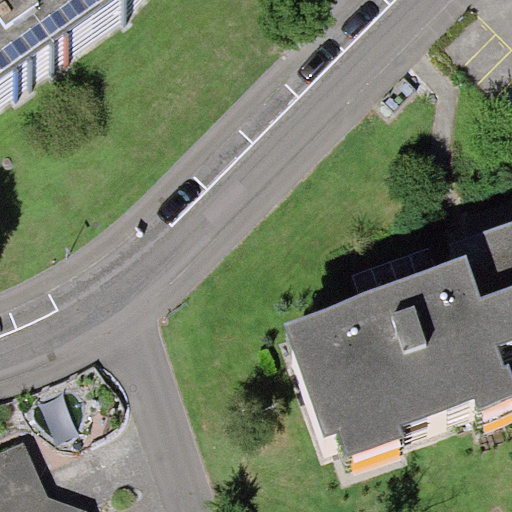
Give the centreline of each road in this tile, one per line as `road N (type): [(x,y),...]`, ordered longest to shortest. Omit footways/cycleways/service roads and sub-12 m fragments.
road 1 (residential): [(427,0),(131,305)]
road 2 (residential): [(131,305),(189,511)]
road 3 (residential): [(131,305),(0,366)]
